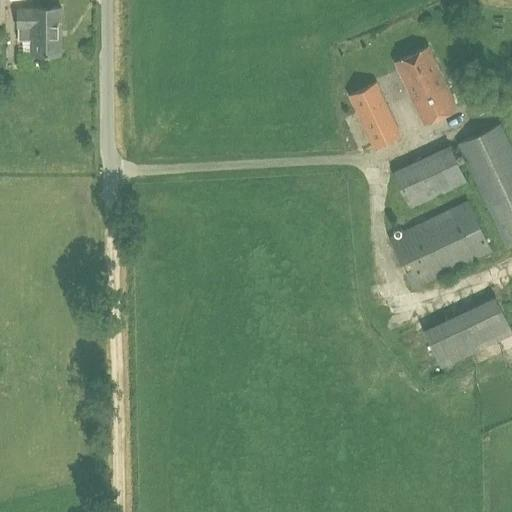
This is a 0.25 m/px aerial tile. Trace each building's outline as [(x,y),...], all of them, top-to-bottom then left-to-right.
[(18,39),(32,39),(32,53),(61,53),(61,7),(32,7),(32,8),(18,8),(18,27),(18,39)] [(457,107),(428,46),(395,61),(424,122),(457,107)] [(376,82),(350,94),(374,146),(401,134),(376,82)] [(458,142),(488,206),(505,242),(511,238),(511,148),(500,123),(458,142)] [(468,179),(452,142),(394,169),(408,206),(468,179)] [(490,249),(467,200),(391,236),(415,285),(490,249)] [(511,327),(496,296),(425,328),(442,367),(511,333),(511,327)]
